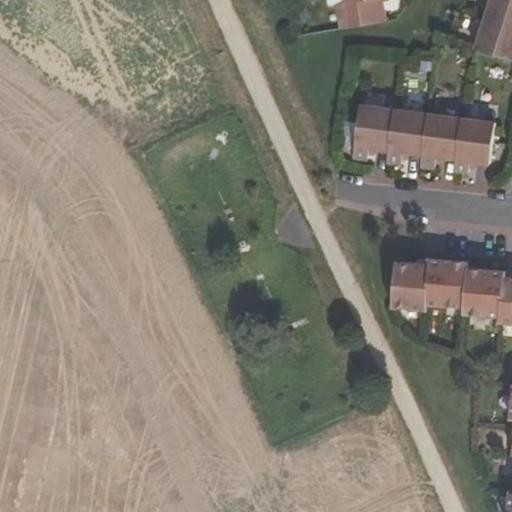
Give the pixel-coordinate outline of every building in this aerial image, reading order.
[(345,0),(346,2),(336,4),(341,29),(385,21),(381,0),(345,0)] [(511,20),(511,0),(494,0),(490,14),(511,20)] [(480,46),(511,55),(511,20),(490,14),(480,46)] [(357,154),(370,156),(371,152),(371,147),(379,148),(393,149),(398,109),(364,105),(357,154)] [(398,109),(393,149),(391,159),(406,161),(406,157),(407,151),(414,152),(428,154),(432,113),(398,109)] [(427,164),(439,165),(439,160),(440,155),(447,156),(460,158),(466,118),(432,113),(428,154),(427,164)] [(481,161),(494,162),(499,122),(466,118),(460,158),(459,168),(472,170),(473,165),(474,160),(481,161)] [(507,318),(506,324),(511,324),(511,276),(509,276),(510,271),(472,268),(473,261),(435,258),(434,264),(417,263),(401,261),(396,307),(430,310),(430,305),(468,308),(467,313),(507,318)]
